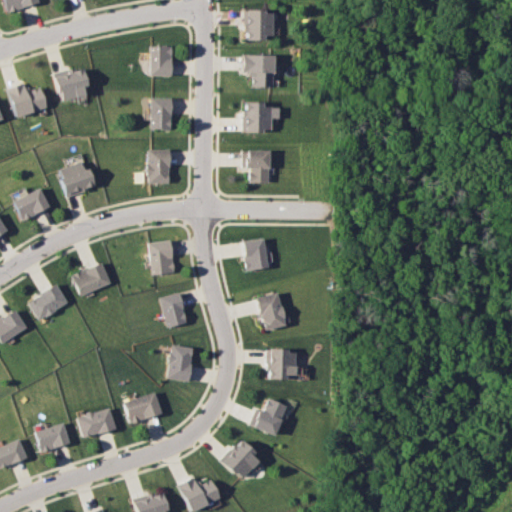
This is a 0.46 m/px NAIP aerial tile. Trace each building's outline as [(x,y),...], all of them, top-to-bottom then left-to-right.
[(2,0),(6,11),(37,1),(36,0),(2,0)] [(270,34),(270,10),(242,10),(242,39),(261,39),(261,34),(270,34)] [(148,75),(169,74),(168,44),(147,45),(148,75)] [(240,71),(249,71),(248,86),(270,86),(271,54),(241,54),(240,71)] [(80,65),(51,73),(58,100),(83,94),(81,86),(85,84),(80,65)] [(44,107),(38,86),(25,90),(22,81),(5,87),(14,117),(44,107)] [(168,97),(148,97),(148,128),(168,128),(168,97)] [(277,106),(261,106),(261,101),(243,101),(242,130),(269,131),(269,117),(276,117),(277,106)] [(166,182),(166,148),(145,148),(144,182),(166,182)] [(246,181),(271,182),(272,167),(267,167),(267,150),(244,149),(243,167),(247,168),(246,181)] [(56,167),(63,194),(92,187),(86,167),(81,168),(79,162),(56,167)] [(264,266),(259,236),(238,240),(243,269),(264,266)] [(149,274),(171,271),(167,239),(145,242),(149,274)] [(107,284),(101,263),(70,272),(76,293),(107,284)] [(34,318),(64,304),(55,285),(25,299),(34,318)] [(260,329),(281,324),(274,291),(253,296),(260,329)] [(182,323),(177,292),(157,294),(162,326),(182,323)] [(0,341),(24,326),(12,308),(0,316),(0,341)] [(184,380),(190,347),(169,343),(163,376),(184,380)] [(292,349),(264,348),(263,377),(291,378),(292,349)] [(159,412),(152,391),(121,400),(128,422),(159,412)] [(282,403),(264,397),(260,410),(255,408),(250,427),(272,434),(282,403)] [(80,436),(113,427),(107,406),(74,416),(80,436)] [(32,430),(39,451),(67,442),(61,421),(32,430)] [(0,466),(24,456),(16,437),(0,444),(0,466)] [(217,458),(236,478),(256,459),(237,439),(217,458)] [(175,483),(186,511),(217,498),(208,478),(195,484),(192,476),(175,483)] [(162,511),(159,492),(131,497),(134,511),(162,511)]
